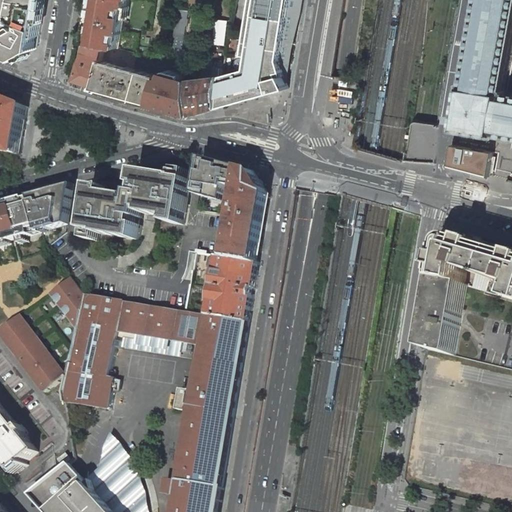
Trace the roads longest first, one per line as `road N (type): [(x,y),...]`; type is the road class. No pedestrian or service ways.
road 1 (primary): [(292,167),(235,511)]
road 2 (primary): [(293,321),(354,0)]
road 3 (primary): [(293,321),(316,0)]
road 4 (residential): [(434,190),(380,499)]
road 5 (primary): [(259,511),(293,321)]
road 6 (primary): [(342,167),(316,136),(339,0)]
road 7 (residential): [(0,189),(170,137)]
road 8 (residential): [(324,0),(292,167)]
road 9 (secondary): [(47,96),(170,137)]
road 10 (secondary): [(170,137),(292,167)]
